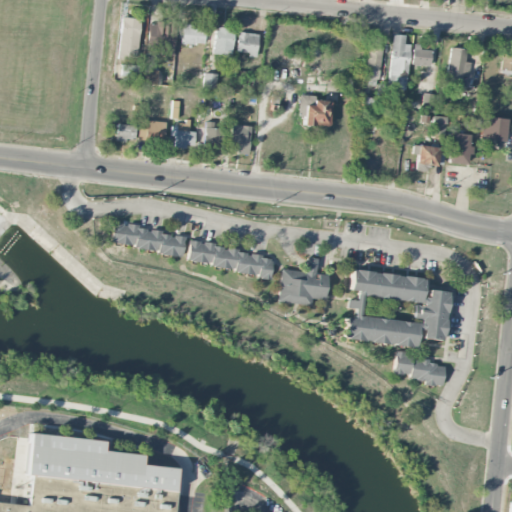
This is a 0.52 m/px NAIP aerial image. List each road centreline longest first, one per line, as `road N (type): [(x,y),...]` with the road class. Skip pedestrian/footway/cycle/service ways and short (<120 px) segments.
road 1 (tertiary): [(0,160),(379,201),(511,231)]
road 2 (residential): [(511,27),(246,0)]
road 3 (residential): [(490,511),(511,307)]
road 4 (residential): [(86,170),(102,0)]
